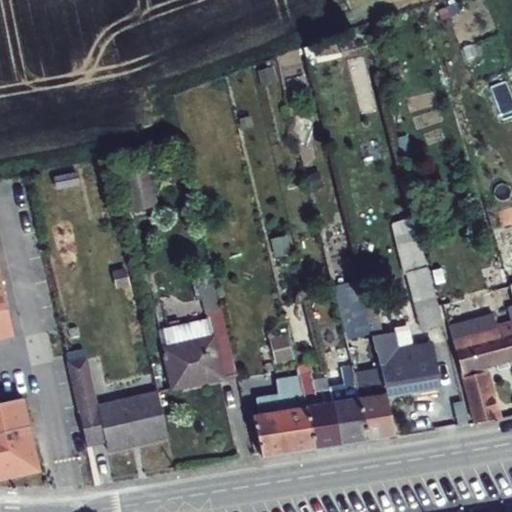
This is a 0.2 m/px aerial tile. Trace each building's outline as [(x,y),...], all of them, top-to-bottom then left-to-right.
[(446,72),(456,98),(485,86),(476,63),(463,68),(462,66),(446,72)] [(502,158),(481,165),(486,182),(508,176),(502,158)] [(128,211),(158,205),(151,168),(122,174),(128,211)] [(424,329),(445,323),(438,299),(430,270),(409,276),(424,329)] [(0,339),(13,336),(0,278),(0,339)] [(334,285),(342,337),(369,333),(362,281),(334,285)] [(511,307),(451,324),(478,420),(501,415),(488,366),(511,359),(511,307)] [(243,369),(233,330),(170,346),(180,385),(243,369)] [(269,337),(274,361),(291,358),(286,334),(269,337)] [(384,367),(393,402),(440,390),(430,346),(382,358),(384,367)] [(361,378),(366,394),(376,436),(400,432),(393,402),(384,367),(368,369),(366,359),(357,360),(361,378)] [(338,398),(349,440),(376,436),(366,394),(361,378),(357,360),(346,362),(349,378),(334,382),(335,384),(338,398)] [(306,385),(310,402),(321,444),(349,440),(338,398),(335,384),(318,387),(315,366),(302,368),(306,385)] [(306,385),(302,368),(291,370),(293,387),(306,385)] [(259,374),(248,377),(252,394),(264,390),(259,374)] [(114,447),(173,431),(163,391),(82,412),(91,447),(112,441),(114,447)] [(0,479),(39,470),(22,397),(0,401),(0,479)] [(321,444),(310,402),(284,405),(294,448),(321,444)] [(268,451),(294,448),(284,405),(258,409),(268,451)]
